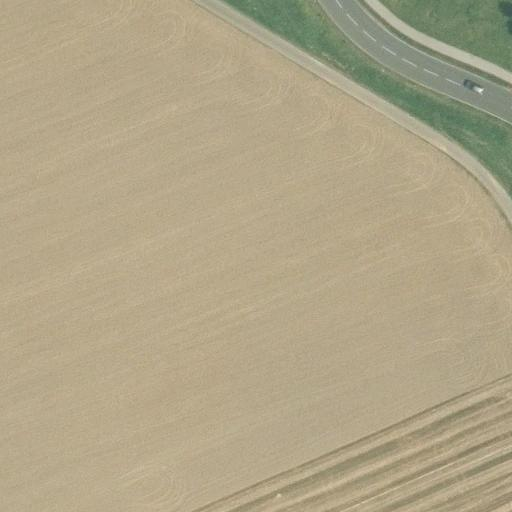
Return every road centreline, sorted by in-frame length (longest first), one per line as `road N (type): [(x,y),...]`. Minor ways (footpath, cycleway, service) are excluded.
road 1 (track): [(511,197),(474,160),(224,0)]
road 2 (tertiary): [(511,109),(391,53),(335,0)]
